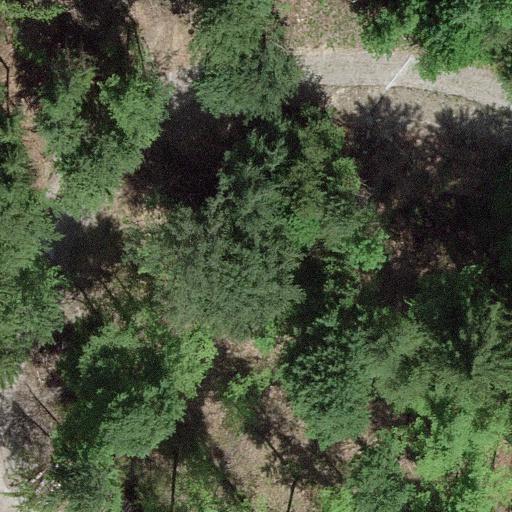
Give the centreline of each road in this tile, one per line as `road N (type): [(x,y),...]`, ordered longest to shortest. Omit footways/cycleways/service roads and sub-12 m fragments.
road 1 (track): [(83,166),(158,97),(265,72),(384,73),(511,97)]
road 2 (track): [(0,360),(54,212),(83,166)]
